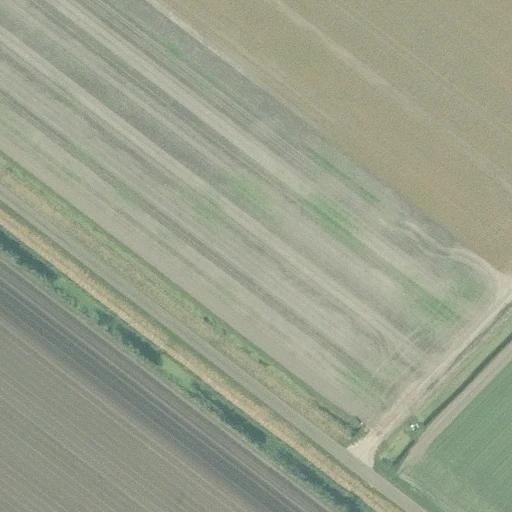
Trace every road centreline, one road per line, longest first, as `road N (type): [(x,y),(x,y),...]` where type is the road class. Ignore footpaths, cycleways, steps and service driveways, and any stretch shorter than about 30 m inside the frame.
road 1 (unclassified): [(407,511),(0,198)]
road 2 (track): [(511,301),(348,467)]
